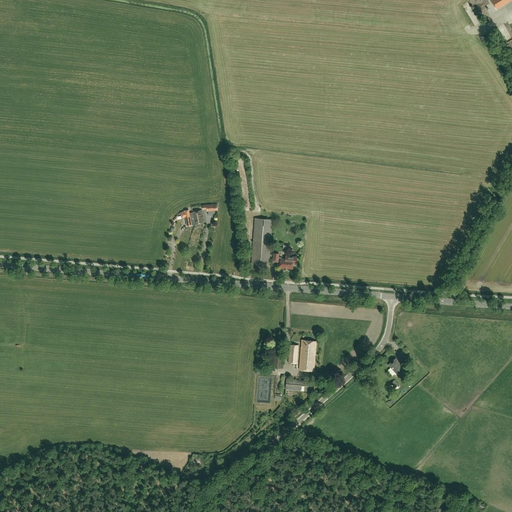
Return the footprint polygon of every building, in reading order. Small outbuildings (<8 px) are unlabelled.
[(490,0),(496,9),(511,0),(490,0)] [(195,225),(193,213),(190,213),(189,210),(184,211),(185,212),(181,213),(182,218),(186,217),(188,226),(195,225)] [(192,212),(193,213),(195,225),(204,223),(202,210),(192,212)] [(269,264),(273,219),(255,218),(251,263),(269,264)] [(280,268),(293,269),(293,264),(296,264),(297,257),(285,256),(285,259),(281,259),(280,268)] [(314,371),(316,341),(302,340),(300,370),(314,371)] [(282,368),(284,341),(275,341),(273,367),(282,368)] [(298,345),(289,345),(288,363),(297,363),(298,345)] [(388,364),(397,374),(404,368),(396,358),(388,364)] [(286,389),(312,391),(313,381),(287,379),(286,389)] [(399,385),(395,380),(390,384),(394,388),(399,385)]
